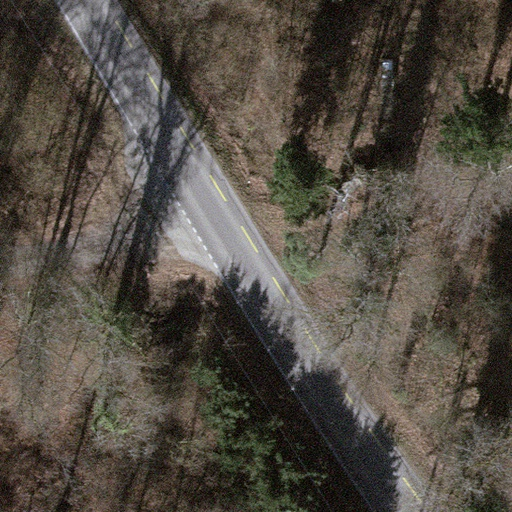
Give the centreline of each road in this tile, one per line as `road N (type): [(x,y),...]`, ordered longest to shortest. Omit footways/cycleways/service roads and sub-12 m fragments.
road 1 (track): [(0,250),(217,259),(438,199),(442,0)]
road 2 (tertiary): [(402,511),(217,259),(77,0)]
